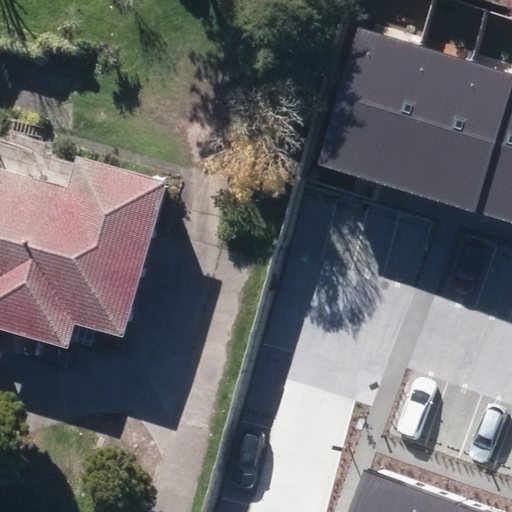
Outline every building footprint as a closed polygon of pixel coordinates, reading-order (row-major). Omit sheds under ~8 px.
[(417,46),(358,28),(315,165),(362,180),(375,183),(417,46)] [(471,62),(417,46),(375,183),(429,200),(471,62)] [(511,74),(471,62),(429,200),(480,216),(511,110),(511,74)] [(511,110),(480,216),(511,225),(511,110)] [(0,320),(74,342),(82,317),(129,331),(173,176),(83,151),(74,182),(0,160),(0,320)] [(474,511),(365,471),(349,511),(474,511)]
